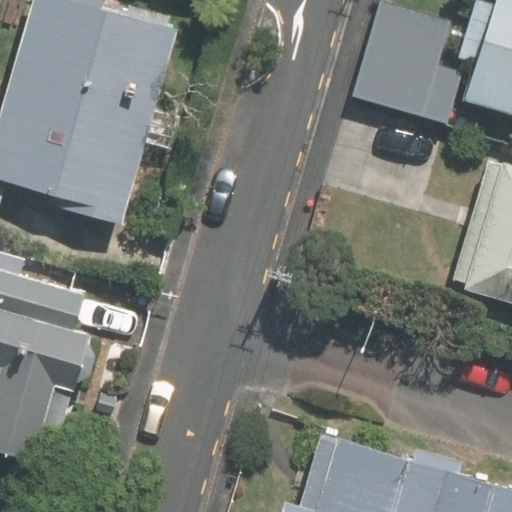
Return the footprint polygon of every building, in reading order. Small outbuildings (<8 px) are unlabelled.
[(107,0),(33,0),(0,108),(0,177),(121,214),(180,22),(107,0)] [(472,56),(460,95),(511,111),(511,0),(471,0),(456,51),(472,56)] [(344,96),(411,119),(435,127),(453,76),(428,68),(443,23),(377,1),(344,96)] [(511,156),(485,148),(445,277),(511,298),(511,156)] [(0,446),(30,455),(60,353),(84,360),(107,279),(0,247),(0,446)] [(282,496),(277,511),(511,511),(511,482),(313,426),(293,499),(282,496)]
